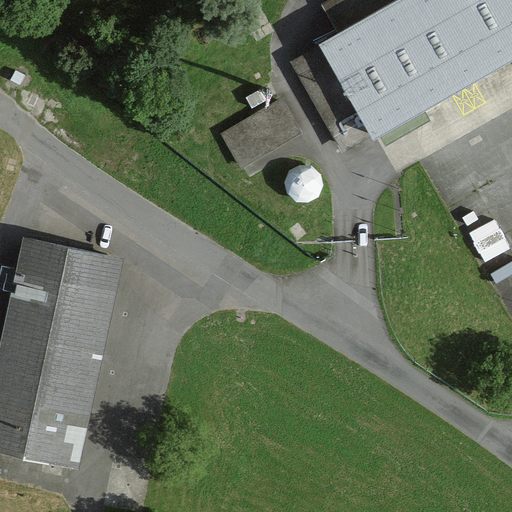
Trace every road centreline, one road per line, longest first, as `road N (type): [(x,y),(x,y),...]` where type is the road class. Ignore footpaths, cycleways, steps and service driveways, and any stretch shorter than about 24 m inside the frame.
road 1 (unclassified): [(0,111),(511,452)]
road 2 (unknown): [(176,232),(122,492)]
